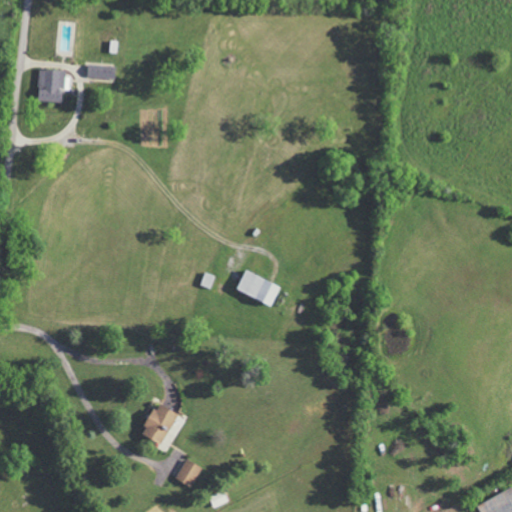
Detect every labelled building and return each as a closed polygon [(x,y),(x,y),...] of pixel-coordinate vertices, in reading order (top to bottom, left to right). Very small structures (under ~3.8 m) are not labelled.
[(64,70),(38,69),(37,101),(63,102),(64,70)] [(235,289),(270,306),(279,286),(244,270),(235,289)] [(140,435),(161,444),(168,430),(178,435),(185,418),(154,403),(140,435)] [(175,480),(192,487),(201,467),(184,459),(175,480)] [(511,511),(511,487),(476,503),(479,511),(511,511)]
